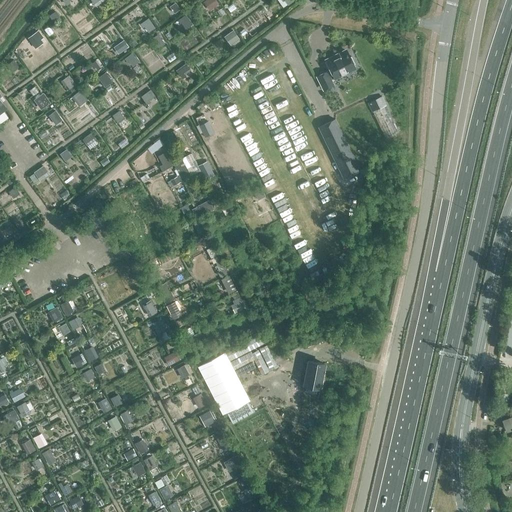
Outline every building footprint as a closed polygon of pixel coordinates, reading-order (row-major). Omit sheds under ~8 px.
[(216,0),(205,0),(203,1),(209,10),(218,5),(216,2),(217,1),(216,0)] [(169,6),(174,13),(180,9),(175,2),(169,6)] [(53,21),(60,16),(56,10),(49,15),(53,21)] [(185,14),(177,20),(180,24),(181,23),(185,29),(192,24),(185,14)] [(148,18),(140,24),(142,28),(144,27),(148,32),(154,28),(148,18)] [(233,30),(225,37),(231,45),(239,39),(233,30)] [(36,40),(40,36),(37,32),(29,39),(33,44),(37,41),(36,40)] [(158,34),(150,39),(153,43),(155,42),(159,48),(164,44),(158,34)] [(126,46),(122,41),(118,44),(122,50),(126,46)] [(326,72),(317,76),(323,89),(332,85),(329,79),(334,77),(335,78),(354,68),(345,50),(326,60),(332,71),(327,74),(326,72)] [(132,54),(124,59),(127,63),(128,62),(132,67),(139,62),(136,57),(135,58),(132,54)] [(4,65),(9,73),(18,68),(12,60),(4,65)] [(95,60),(90,64),(95,71),(100,67),(95,60)] [(186,62),(176,69),(180,74),(182,76),(186,73),(185,72),(191,68),(186,62)] [(98,77),(105,87),(112,82),(105,72),(98,77)] [(61,81),(68,90),(76,84),(69,74),(61,81)] [(151,89),(141,96),(147,104),(151,102),(150,100),(155,96),(151,89)] [(79,91),(72,96),(80,106),(87,101),(79,91)] [(43,92),(34,99),(37,103),(39,102),(43,108),(50,103),(43,92)] [(382,96),(368,102),(385,138),(399,132),(382,96)] [(62,120),(55,110),(49,115),(55,124),(62,120)] [(112,115),(118,123),(125,118),(119,110),(112,115)] [(361,169),(335,119),(318,128),(344,178),(347,177),(361,169)] [(199,125),(205,137),(214,133),(209,121),(199,125)] [(194,147),(185,131),(178,134),(187,151),(194,147)] [(87,146),(96,139),(91,132),(84,137),(84,138),(82,139),(87,146)] [(154,142),(157,146),(163,142),(160,138),(154,142)] [(207,155),(202,145),(197,147),(202,157),(207,155)] [(72,156),(67,148),(60,154),(65,161),(72,156)] [(159,166),(162,171),(173,165),(166,151),(158,155),(162,164),(159,166)] [(191,175),(201,170),(198,166),(192,153),(185,156),(182,158),(180,154),(171,159),(173,163),(174,165),(177,170),(179,175),(181,178),(190,174),(191,175)] [(207,161),(198,166),(201,170),(205,179),(214,175),(207,161)] [(41,182),(50,175),(43,165),(34,172),(41,182)] [(173,186),(181,182),(177,176),(170,179),(173,186)] [(20,193),(14,186),(8,191),(13,198),(20,193)] [(265,196),(261,188),(254,191),(258,199),(265,196)] [(118,215),(122,213),(115,199),(110,202),(118,215)] [(196,206),(201,216),(214,209),(208,199),(196,206)] [(86,231),(107,218),(113,214),(104,200),(78,217),(86,231)] [(127,235),(128,234),(137,230),(132,221),(154,209),(151,203),(119,220),(127,235)] [(187,205),(180,208),(183,213),(190,210),(187,205)] [(201,216),(196,206),(191,209),(197,219),(201,216)] [(199,223),(194,225),(199,236),(204,233),(199,223)] [(211,234),(214,240),(221,236),(218,230),(211,234)] [(205,247),(213,242),(210,236),(201,241),(205,247)] [(206,248),(211,258),(210,258),(220,277),(229,272),(219,254),(218,254),(214,245),(206,248)] [(225,263),(229,271),(230,273),(237,269),(232,260),(225,263)] [(297,260),(289,263),(295,274),(302,270),(297,260)] [(0,286),(0,287),(11,282),(6,273),(0,276),(0,286)] [(236,289),(229,274),(221,279),(228,293),(236,289)] [(157,286),(161,294),(165,304),(174,299),(166,281),(157,286)] [(310,285),(301,290),(305,298),(314,292),(310,285)] [(234,303),(238,311),(246,307),(241,296),(232,300),(234,303)] [(54,304),(51,299),(45,302),(48,307),(54,304)] [(74,311),(68,300),(61,304),(60,305),(66,315),(74,311)] [(157,312),(151,301),(143,306),(149,316),(157,312)] [(63,317),(57,306),(48,311),(53,322),(63,317)] [(176,311),(171,313),(171,314),(174,318),(175,320),(180,318),(176,311)] [(68,321),(73,329),(81,325),(77,316),(68,321)] [(152,322),(157,333),(166,328),(162,320),(161,321),(159,318),(152,322)] [(70,331),(66,322),(60,325),(60,324),(52,328),(57,338),(62,335),(70,331)] [(194,334),(191,327),(182,331),(185,338),(194,334)] [(262,335),(226,353),(229,359),(264,340),(262,335)] [(99,356),(93,345),(83,350),(89,361),(99,356)] [(272,369),(277,367),(266,346),(261,348),(272,369)] [(178,353),(176,348),(168,352),(173,361),(181,357),(179,353),(178,353)] [(268,372),(257,350),(231,363),(234,369),(255,358),(263,374),(268,372)] [(81,352),(73,357),(78,366),(87,362),(81,352)] [(316,390),(316,387),(320,387),(324,363),(309,360),(304,384),(307,385),(307,388),(316,390)] [(252,361),(235,370),(238,375),(255,367),(252,361)] [(106,370),(101,362),(94,366),(99,374),(106,370)] [(191,373),(186,363),(176,368),(177,369),(176,370),(180,379),(191,373)] [(95,376),(90,368),(82,373),(86,381),(95,376)] [(190,377),(185,380),(188,385),(193,382),(190,377)] [(14,402),(25,396),(20,387),(10,393),(14,402)] [(123,402),(118,393),(110,398),(115,406),(123,402)] [(207,403),(201,393),(193,397),(198,408),(199,407),(200,409),(204,407),(203,406),(207,403)] [(0,395),(0,403),(3,408),(9,404),(11,403),(6,394),(4,394),(0,395)] [(112,408),(106,397),(98,402),(104,412),(112,408)] [(17,406),(22,417),(31,412),(25,401),(17,406)] [(248,401),(227,413),(233,423),(254,412),(248,401)] [(15,409),(6,414),(10,422),(19,417),(15,409)] [(133,420),(127,410),(120,413),(121,415),(119,415),(124,423),(125,422),(126,424),(133,420)] [(201,414),(207,425),(214,421),(213,419),(215,418),(210,410),(209,411),(208,410),(201,414)] [(511,411),(511,414),(501,419),(506,430),(511,428),(511,429),(511,428),(511,411)] [(121,426),(116,415),(108,420),(113,431),(121,426)] [(47,443),(41,433),(33,437),(39,448),(47,443)] [(223,437),(216,441),(219,447),(226,443),(223,437)] [(35,449),(30,439),(21,443),(27,454),(35,449)] [(149,449),(143,439),(134,443),(140,454),(149,449)] [(49,448),(46,450),(42,452),(47,461),(54,457),(49,448)] [(127,460),(137,455),(133,448),(123,453),(127,460)] [(157,466),(152,455),(143,460),(149,470),(157,466)] [(240,465),(235,456),(227,460),(231,467),(229,468),(231,471),(240,465)] [(32,461),(36,470),(44,465),(40,458),(38,458),(32,461)] [(146,472),(140,461),(132,465),(138,476),(146,472)] [(167,475),(155,480),(158,487),(170,481),(167,475)] [(72,491),(68,482),(60,487),(64,495),(72,491)] [(173,495),(167,484),(159,489),(165,499),(173,495)] [(251,485),(243,490),(249,500),(257,496),(251,485)] [(60,498),(55,490),(45,496),(50,504),(60,498)] [(148,495),(153,505),(160,502),(160,501),(161,500),(156,490),(148,495)] [(78,495),(69,500),(70,503),(69,503),(71,507),(73,506),(74,509),(83,504),(78,495)] [(181,511),(182,511),(176,501),(167,505),(171,511),(181,511)] [(159,506),(160,509),(156,511),(168,511),(165,507),(166,506),(165,503),(159,506)]
